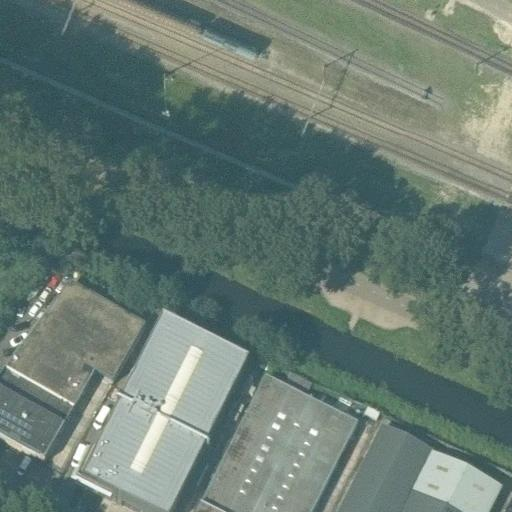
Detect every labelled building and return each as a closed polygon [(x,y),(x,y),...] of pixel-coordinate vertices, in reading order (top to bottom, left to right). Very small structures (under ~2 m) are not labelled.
[(69,289),(0,380),(0,442),(43,466),(94,378),(111,388),(144,332),(69,289)] [(175,511),(246,371),(160,327),(96,456),(90,454),(74,486),(126,511),(175,511)] [(199,511),(198,511),(197,511),(256,511),(310,406),(264,382),(199,511)] [(314,511),(356,429),(310,406),(256,511),(314,511)] [(381,432),(340,511),(402,511),(431,457),(381,432)] [(432,457),(403,511),(491,511),(501,493),(432,457)]
